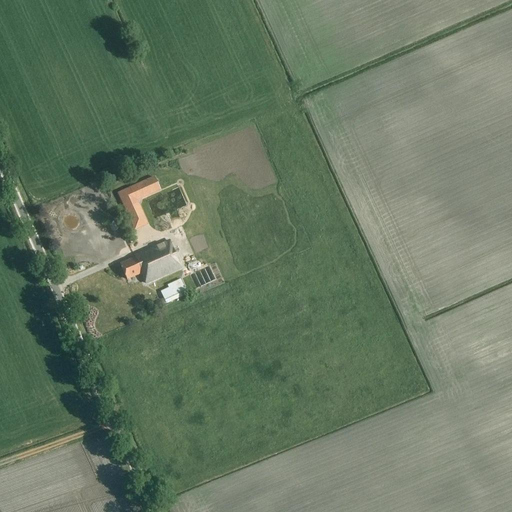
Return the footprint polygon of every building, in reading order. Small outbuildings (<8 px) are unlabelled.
[(144,191),(157,185),(154,177),(117,194),(126,214),(140,208),(137,201),(147,196),(144,191)] [(167,200),(149,208),(153,219),(171,212),(167,200)] [(148,227),(134,233),(137,242),(152,236),(148,227)] [(169,241),(134,257),(135,259),(120,265),(126,280),(140,273),(145,284),(181,268),(169,241)] [(178,285),(182,283),(180,279),(167,285),(168,288),(170,292),(162,295),(166,304),(183,297),(178,285)]
